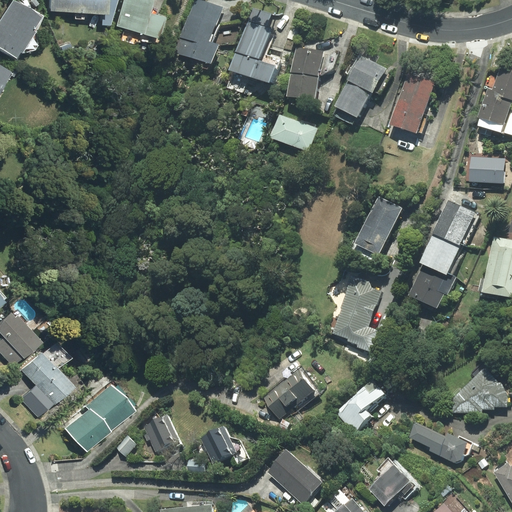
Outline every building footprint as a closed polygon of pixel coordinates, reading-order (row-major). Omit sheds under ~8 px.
[(44,16),(14,0),(0,21),(0,48),(17,58),(21,52),(23,53),(35,50),(38,45),(37,31),(44,16)] [(51,0),(51,11),(103,13),(109,14),(109,0),(51,0)] [(118,0),(109,0),(109,14),(103,13),(102,25),(111,25),(118,0)] [(153,0),(124,0),(117,26),(144,34),(150,13),(153,0)] [(195,0),(190,17),(215,26),(221,8),(198,0),(195,0)] [(253,8),(249,20),(267,26),(271,14),(253,8)] [(164,17),(150,13),(144,34),(158,38),(164,17)] [(219,45),(209,41),(215,26),(190,17),(178,53),(212,65),(219,45)] [(270,30),(247,22),(231,68),(270,82),(278,58),(262,53),(270,30)] [(336,55),(297,48),(292,72),(319,77),(333,68),(336,55)] [(372,92),(373,89),(380,93),(391,74),(385,71),(386,68),(361,55),(349,79),(370,91),(372,92)] [(0,92),(12,72),(0,64),(0,92)] [(492,89),(488,88),(478,117),(480,118),(478,125),(501,133),(511,101),(511,70),(500,67),(492,89)] [(315,100),(319,77),(292,72),(287,96),(315,100)] [(428,115),(423,114),(434,82),(408,74),(390,124),(416,133),(417,131),(421,133),(428,115)] [(349,79),(335,106),(357,116),(370,91),(349,79)] [(279,115),(271,137),(308,151),(316,129),(314,128),(315,125),(301,119),(299,122),(279,115)] [(379,255),(402,208),(379,197),(356,243),(379,255)] [(433,232),(434,233),(466,247),(481,214),(448,200),(433,232)] [(434,233),(421,261),(423,262),(453,276),(466,247),(434,233)] [(511,240),(494,237),(483,291),(511,297),(511,240)] [(447,295),(456,277),(453,276),(423,262),(408,296),(437,309),(444,293),(447,295)] [(342,308),(333,333),(348,338),(347,341),(357,345),(357,348),(371,353),(379,330),(369,326),(382,291),(371,287),(369,281),(359,278),(354,280),(351,279),(340,308),(342,308)] [(42,343),(18,316),(16,318),(11,313),(0,322),(0,331),(4,336),(0,340),(0,352),(13,367),(24,357),(25,358),(42,343)] [(42,352),(22,370),(36,385),(54,403),(73,386),(57,369),(71,357),(56,341),(43,354),(42,352)] [(319,393),(301,367),(263,395),(280,419),(289,411),(291,414),(319,393)] [(485,367),(441,410),(453,412),(481,413),(481,408),(493,409),(493,406),(507,407),(507,396),(501,383),(485,367)] [(366,410),(385,394),(372,380),(336,412),(353,431),(371,416),(366,410)] [(38,418),(54,403),(36,385),(21,399),(38,418)] [(88,452),(134,411),(111,385),(86,406),(89,410),(68,429),(88,452)] [(181,444),(167,415),(143,426),(147,433),(144,435),(147,441),(150,439),(156,451),(175,442),(177,446),(181,444)] [(415,423),(409,438),(430,447),(429,451),(454,462),(461,460),(463,455),(465,456),(468,454),(473,442),(459,436),(458,439),(446,433),(444,436),(415,423)] [(229,438),(223,426),(200,438),(213,464),(233,454),(238,464),(248,458),(239,440),(229,438)] [(126,456),(136,445),(127,436),(117,448),(126,456)] [(287,451),(268,472),(303,504),(322,482),(287,451)] [(416,487),(387,459),(376,470),(382,475),(369,489),(385,504),(398,491),(405,499),(416,487)] [(205,461),(188,460),(188,472),(205,473),(205,461)] [(508,464),(493,472),(511,502),(511,466),(510,468),(508,464)] [(336,511),(364,511),(352,498),(336,511)]
